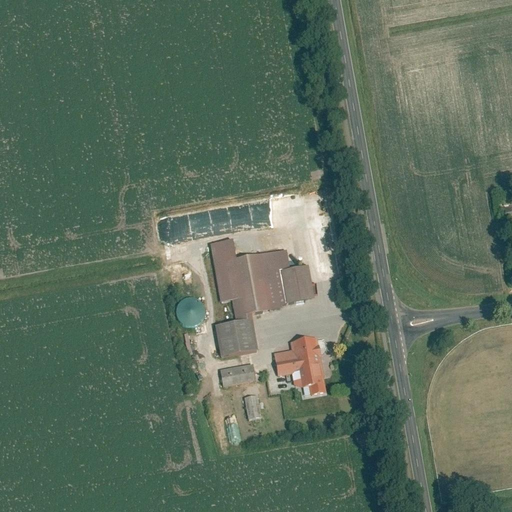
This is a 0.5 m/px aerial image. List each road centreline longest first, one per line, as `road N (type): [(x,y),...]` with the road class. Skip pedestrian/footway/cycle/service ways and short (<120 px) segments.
road 1 (tertiary): [(393,327),(334,0)]
road 2 (tertiary): [(427,511),(393,327)]
road 3 (tertiary): [(393,327),(511,308)]
